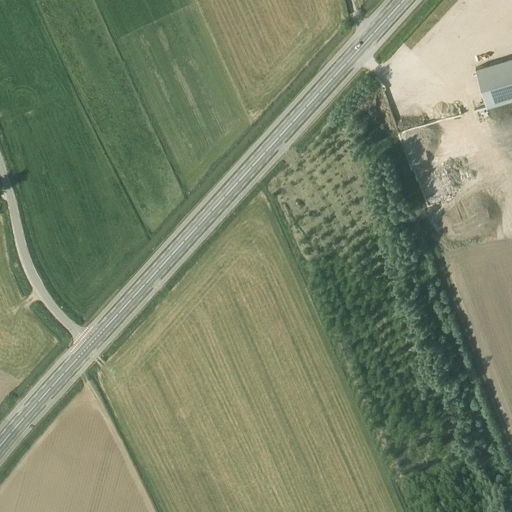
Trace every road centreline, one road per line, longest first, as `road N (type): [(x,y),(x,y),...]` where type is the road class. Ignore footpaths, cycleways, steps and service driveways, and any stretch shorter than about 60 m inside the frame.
road 1 (primary): [(89,346),(404,0)]
road 2 (unclassified): [(89,346),(44,298),(0,165)]
road 3 (primary): [(0,446),(89,346)]
